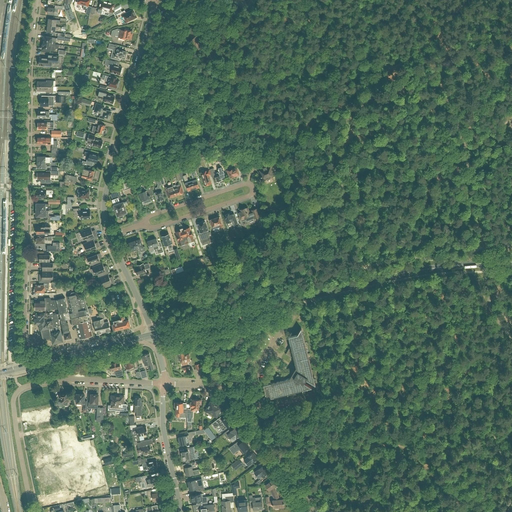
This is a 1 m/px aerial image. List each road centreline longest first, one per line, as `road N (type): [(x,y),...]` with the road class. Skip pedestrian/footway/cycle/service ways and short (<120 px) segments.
road 1 (track): [(113,164),(195,135),(292,133),(419,50),(467,0)]
road 2 (unclassified): [(24,366),(27,64),(35,0)]
road 3 (secondary): [(154,334),(393,275),(502,262)]
road 4 (residential): [(32,511),(14,417),(17,391),(66,378),(164,383)]
road 5 (unclassified): [(155,2),(105,193),(109,236)]
road 6 (residential): [(142,224),(151,228),(252,192),(244,183),(147,217)]
road 7 (unclassified): [(316,511),(226,391),(164,383)]
road 8 (track): [(511,339),(489,302),(462,138)]
road 9 (track): [(365,446),(416,371),(440,364),(511,383)]
road 10 (track): [(426,469),(392,444),(269,448)]
road 11 (track): [(461,136),(443,89),(440,27),(416,0)]
road 12 (secondary): [(24,366),(154,334)]
road 13 (unclassified): [(181,511),(163,430),(164,383)]
